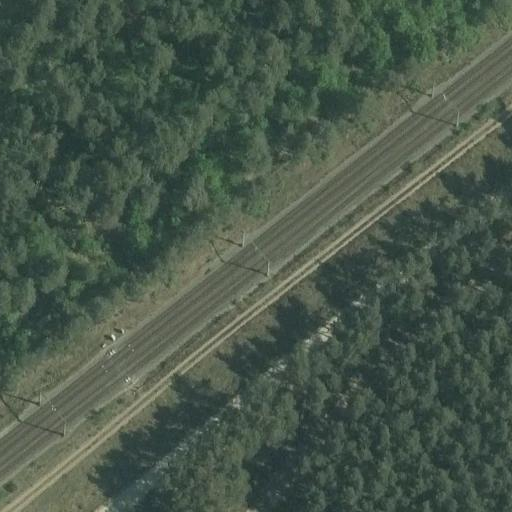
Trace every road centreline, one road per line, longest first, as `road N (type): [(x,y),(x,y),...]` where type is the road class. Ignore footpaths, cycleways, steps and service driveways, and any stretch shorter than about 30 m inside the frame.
road 1 (track): [(8,511),(253,308),(511,109)]
road 2 (track): [(110,511),(511,192)]
road 3 (track): [(511,261),(350,402),(260,511)]
